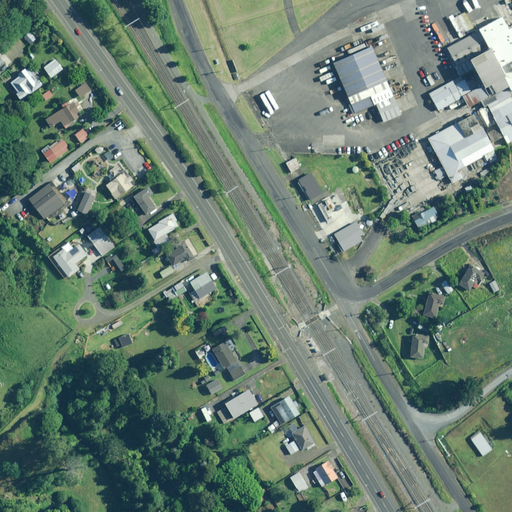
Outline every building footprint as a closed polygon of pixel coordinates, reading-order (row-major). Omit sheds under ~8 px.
[(503,24),(498,14),(440,45),(456,76),(424,92),(433,110),(465,93),(472,106),(478,103),(500,144),(511,137),(511,108),(503,90),(511,85),(511,34),(506,23),(503,24)] [(371,46),(333,62),(348,97),(387,80),(371,46)] [(56,57),(44,67),(52,77),(64,68),(56,57)] [(19,76),(12,82),(20,92),(17,94),(23,102),(44,85),(40,78),(38,79),(29,66),(18,74),(19,76)] [(393,96),(387,80),(348,97),(351,104),(370,95),(374,104),(376,103),(393,96)] [(87,81),(76,90),(81,97),(92,89),(87,81)] [(50,89),(43,95),(47,101),(55,94),(50,89)] [(370,95),(351,104),(355,113),(374,105),(374,104),(370,95)] [(401,114),(393,96),(376,103),(383,122),(401,114)] [(64,109),(47,120),(52,128),(61,122),(66,128),(80,119),(77,114),(82,111),(79,106),(82,104),(79,99),(74,102),(72,99),(62,106),(64,109)] [(470,112),(423,136),(447,182),(459,176),(454,167),(489,148),(470,112)] [(84,127),(74,135),(82,143),(91,136),(84,127)] [(49,145),(42,150),(52,163),(71,148),(62,137),(50,146),(49,145)] [(380,159),(374,149),(365,155),(371,164),(380,159)] [(110,151),(105,154),(110,161),(115,158),(110,151)] [(290,158),(286,160),(292,172),(301,168),(296,158),(291,160),(290,158)] [(111,180),(112,182),(107,185),(118,199),(134,186),(131,182),(135,179),(132,175),(129,178),(124,172),(118,164),(109,171),(114,178),(111,180)] [(149,186),(134,196),(148,216),(159,208),(151,196),(154,193),(149,186)] [(97,196),(86,192),(78,210),(89,215),(97,196)] [(428,203),(406,214),(414,229),(436,218),(428,203)] [(160,223),(149,229),(158,243),(170,236),(168,233),(181,225),(174,213),(159,222),(160,223)] [(349,224),(330,233),(339,250),(358,240),(349,224)] [(177,248),(167,255),(174,266),(186,258),(188,261),(197,255),(187,239),(176,246),(177,248)] [(160,245),(152,249),(155,254),(163,250),(160,245)] [(483,273),(468,264),(456,284),(468,291),(475,278),(479,280),(483,273)] [(171,265),(160,272),(164,278),(175,271),(171,265)] [(209,271),(186,284),(197,302),(219,288),(209,271)] [(445,279),(439,283),(446,294),(452,289),(445,279)] [(498,289),(494,280),(487,284),(492,292),(498,289)] [(182,282),(167,292),(165,290),(163,292),(167,298),(168,297),(171,301),(187,290),(182,282)] [(443,296),(426,292),(420,315),(434,318),(437,304),(441,304),(443,296)] [(148,301),(143,305),(148,312),(153,309),(148,301)] [(122,320),(113,325),(114,328),(124,323),(122,320)] [(444,325),(440,320),(433,325),(437,330),(444,325)] [(430,326),(417,321),(415,328),(427,333),(430,326)] [(428,335),(410,334),(407,357),(421,358),(422,343),(427,344),(428,335)] [(232,337),(214,348),(225,369),(228,368),(234,380),(246,373),(232,349),(237,346),(232,337)] [(327,380),(324,374),(319,377),(323,383),(327,380)] [(201,381),(202,384),(211,380),(208,375),(204,377),(205,379),(201,381)] [(218,378),(206,384),(211,394),(223,387),(218,378)] [(249,388),(226,403),(228,405),(218,411),(225,422),(234,416),(235,418),(258,403),(249,388)] [(300,406),(296,399),(294,401),(290,396),(272,406),(279,419),(267,426),(271,431),(301,413),(297,407),(300,406)] [(259,407),(250,412),(256,421),(265,416),(259,407)] [(287,452),(289,455),(302,448),(303,450),(316,443),(306,425),(293,432),(296,439),(286,445),(289,450),(287,452)] [(478,431),(468,437),(480,456),(495,446),(485,432),(481,435),(478,431)] [(316,476),(311,478),(314,484),(319,481),(322,487),(339,477),(329,460),(316,468),(317,470),(314,472),(316,476)] [(300,471),(290,477),(297,488),(294,489),(297,494),(309,487),(300,471)]
